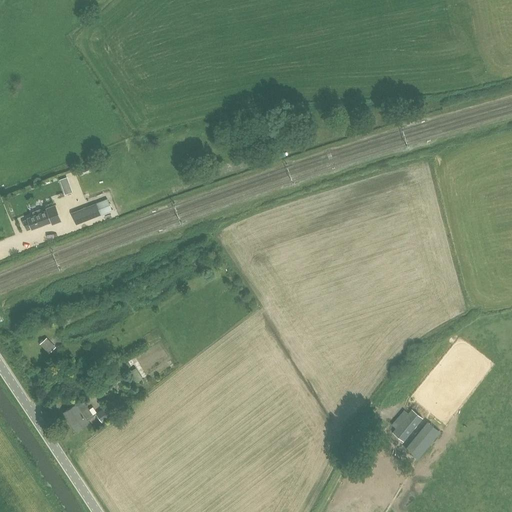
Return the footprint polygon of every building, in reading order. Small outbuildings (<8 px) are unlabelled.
[(67,178),(59,181),(65,195),(72,193),(67,178)] [(107,199),(72,213),(77,224),(111,210),(107,199)] [(28,219),(23,220),(26,229),(31,226),(31,229),(51,221),(52,223),(56,222),(60,220),(55,207),(54,205),(46,208),(47,210),(41,212),(40,209),(32,212),(34,215),(27,218),(28,219)] [(149,316),(133,324),(143,344),(131,350),(145,377),(173,363),(149,316)] [(46,337),(39,344),(48,352),(54,346),(46,337)] [(58,364),(59,376),(69,376),(69,363),(58,364)] [(136,368),(128,372),(136,385),(143,381),(136,368)] [(124,393),(118,398),(124,406),(131,401),(124,393)] [(112,401),(96,413),(103,422),(119,411),(112,401)] [(74,405),(64,412),(76,431),(88,422),(87,421),(93,417),(84,402),(75,407),(74,405)] [(411,409),(392,433),(403,442),(422,418),(411,409)] [(427,422),(405,449),(418,460),(440,433),(427,422)]
